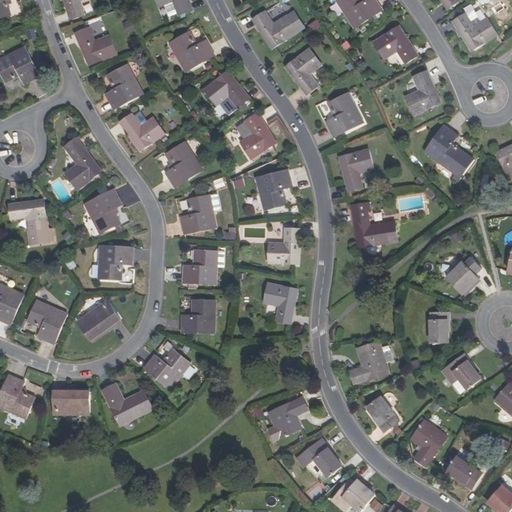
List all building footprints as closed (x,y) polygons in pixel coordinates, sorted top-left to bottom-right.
[(0,0),(0,18),(8,16),(6,10),(9,9),(6,0),(0,0)] [(68,0),(71,10),(69,11),(71,19),(85,15),(81,0),(80,0),(68,0)] [(166,5),(175,1),(179,13),(180,15),(194,10),(191,3),(189,4),(187,0),(157,0),(160,7),(166,5)] [(336,0),(353,28),(371,18),(367,12),(369,10),(365,2),(368,0),(336,0)] [(443,0),(444,1),(442,2),(447,9),(459,1),(458,0),(443,0)] [(175,1),(166,5),(170,16),(179,13),(175,1)] [(474,8),(465,14),(474,27),(482,21),(474,8)] [(457,29),(459,27),(474,50),(497,35),(487,18),(482,21),(474,27),(465,14),(462,9),(455,13),(458,18),(452,22),(457,29)] [(258,27),(260,26),(274,48),(298,34),(287,17),(274,25),(266,13),(253,20),(258,27)] [(313,32),(322,26),(318,20),(309,26),(313,32)] [(105,21),(79,31),(88,56),(86,57),(89,65),(103,59),(97,45),(112,39),(105,21)] [(274,48),(260,26),(258,27),(272,50),(274,48)] [(397,28),(411,51),(414,50),(399,26),(397,28)] [(474,50),(459,27),(457,29),(472,52),(474,50)] [(397,28),(373,43),(384,59),(397,51),(406,64),(418,56),(414,50),(411,51),(397,28)] [(76,32),(86,57),(88,56),(79,31),(76,32)] [(187,32),(169,42),(185,71),(214,55),(206,40),(197,45),(193,37),(190,39),(187,32)] [(13,81),(21,77),(26,86),(42,77),(26,48),(0,62),(0,71),(6,82),(12,79),(13,81)] [(287,65),(304,87),(302,88),(307,96),(319,87),(309,74),(322,65),(310,48),(287,65)] [(127,63),(110,72),(113,79),(111,81),(115,88),(106,93),(114,108),(143,92),(127,63)] [(302,88),(304,87),(287,65),(285,67),(302,88)] [(420,91),(406,97),(414,115),(439,104),(429,80),(431,79),(427,70),(414,76),(420,91)] [(225,72),(242,93),(244,92),(227,71),(225,72)] [(225,72),(204,90),(216,105),(229,95),(239,107),(250,98),(244,92),(242,93),(225,72)] [(442,103),(431,79),(429,80),(439,104),(442,103)] [(337,117),(328,122),(336,137),(365,123),(351,93),(333,102),(336,108),(333,109),(337,117)] [(259,113),(237,127),(245,140),(241,142),(252,159),(276,145),(261,122),(264,120),(259,113)] [(121,122),(125,129),(127,128),(142,151),(165,136),(155,119),(141,127),(133,115),(121,122)] [(264,120),(261,122),(276,145),(278,143),(264,120)] [(458,135),(444,125),(423,150),(453,175),(458,179),(471,163),(457,151),(458,150),(451,143),(458,135)] [(140,152),(142,151),(127,128),(125,129),(140,152)] [(79,165),(66,173),(77,189),(100,173),(84,151),(87,149),(82,143),(70,151),(79,165)] [(175,189),(203,172),(186,143),(169,154),(173,160),(170,161),(175,169),(166,175),(175,189)] [(499,156),(511,150),(511,147),(498,154),(499,156)] [(102,172),(87,149),(84,151),(100,173),(102,172)] [(343,157),(350,182),(347,183),(349,191),(363,187),(359,173),(375,169),(370,150),(343,157)] [(511,150),(499,156),(510,181),(511,180),(511,150)] [(347,183),(350,182),(343,157),(341,157),(347,183)] [(289,170),(257,178),(265,210),(285,205),(283,198),(286,198),(284,189),(293,186),(289,170)] [(243,178),(233,181),(236,188),(245,185),(243,178)] [(113,193),(85,209),(101,238),(119,228),(115,222),(118,220),(113,213),(122,208),(113,193)] [(211,194),(192,198),(193,205),(190,205),(192,214),(182,216),(186,234),(218,227),(211,194)] [(13,220),(28,218),(33,244),(53,241),(51,229),(46,202),(20,207),(19,204),(11,206),(13,220)] [(370,202),(353,205),(355,220),(357,220),(362,246),(389,242),(386,222),(371,225),(368,211),(372,210),(370,202)] [(301,229),(287,227),(286,243),(271,242),(270,262),(297,264),(298,237),(301,237),(301,229)] [(133,251),(100,249),(99,282),(119,283),(119,276),(122,276),(123,267),(133,267),(133,251)] [(198,250),(198,257),(195,257),(195,266),(185,266),(184,283),(191,283),(199,283),(218,284),(219,250),(198,250)] [(476,283),(461,266),(444,281),(459,298),(465,293),(476,283)] [(296,286),(268,280),(264,300),(280,303),(276,318),(291,321),(293,313),(290,313),(296,286)] [(477,286),(476,283),(465,293),(467,295),(477,286)] [(0,320),(11,326),(25,295),(0,284),(0,320)] [(36,325),(43,329),(39,338),(55,345),(69,315),(38,301),(30,320),(37,323),(36,325)] [(193,317),(183,317),(183,333),(216,334),(217,301),(196,301),(196,308),(193,308),(193,317)] [(89,339),(109,326),(110,328),(121,321),(108,302),(78,322),(89,339)] [(451,313),(432,313),(433,343),(450,342),(449,331),(449,321),(451,321),(451,313)] [(110,328),(109,326),(89,339),(91,341),(110,328)] [(358,369),(351,371),(355,384),(389,373),(381,347),(360,354),(364,367),(364,369),(358,371),(358,369)] [(157,356),(146,369),(172,390),(193,363),(177,351),(173,356),(170,355),(164,362),(157,356)] [(473,370),(467,361),(469,360),(464,353),(442,368),(451,382),(458,378),(464,388),(479,379),(473,370)] [(401,366),(392,369),(394,376),(403,373),(401,366)] [(25,384),(9,377),(0,397),(0,408),(26,420),(35,402),(28,399),(29,396),(21,393),(25,384)] [(464,388),(458,378),(451,382),(458,392),(464,388)] [(511,378),(494,399),(511,414),(511,378)] [(116,385),(102,392),(120,427),(154,410),(144,392),(125,402),(116,385)] [(66,393),(54,393),(53,415),(89,416),(89,396),(66,396),(66,393)] [(376,417),(383,426),(381,427),(385,433),(401,421),(383,398),(369,408),(376,417)] [(303,399),(269,415),(281,439),(302,430),(296,418),(295,415),(301,412),(302,415),(309,412),(303,399)] [(381,427),(383,426),(376,417),(375,418),(381,427)] [(422,454),(420,453),(415,459),(427,467),(449,437),(427,422),(413,440),(424,448),(426,449),(422,454)] [(319,440),(296,457),(303,466),(314,458),(328,476),(341,466),(334,457),(328,449),(330,448),(325,440),(321,443),(319,440)] [(330,448),(328,449),(334,457),(337,456),(330,448)] [(467,485),(466,487),(473,492),(484,476),(459,459),(449,473),(459,480),(467,485)] [(359,478),(357,481),(368,490),(371,487),(359,478)] [(349,481),(332,500),(346,511),(351,505),(359,511),(360,511),(375,495),(368,490),(357,481),(354,485),(349,481)] [(511,511),(511,495),(504,488),(488,505),(494,510),(495,511),(511,511)] [(377,511),(384,504),(375,498),(369,506),(377,511)]
